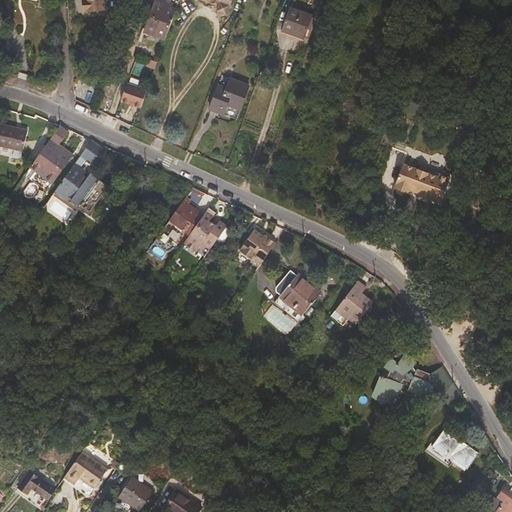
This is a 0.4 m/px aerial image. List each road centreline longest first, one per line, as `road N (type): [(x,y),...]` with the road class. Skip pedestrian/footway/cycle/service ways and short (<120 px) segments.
road 1 (residential): [(0,93),(63,110),(378,262),(511,438)]
road 2 (track): [(511,233),(473,323),(451,352)]
